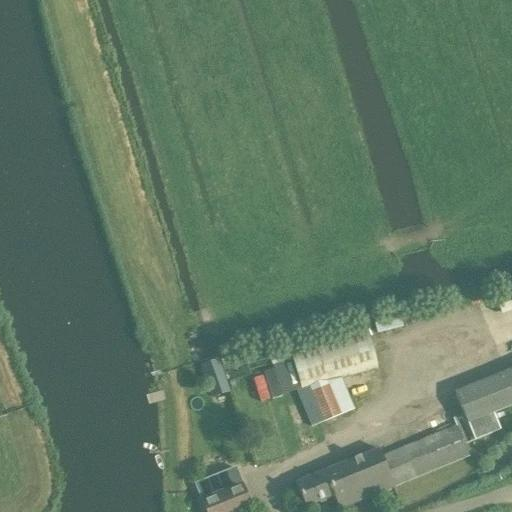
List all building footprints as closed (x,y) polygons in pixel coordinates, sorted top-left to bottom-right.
[(304,395),(312,393),(329,388),(328,387),(376,372),(362,330),(292,352),(304,395)] [(218,361),(202,366),(213,398),(224,394),(221,385),(225,383),(218,361)] [(381,457),(394,488),(468,458),(463,446),(498,432),(492,415),(511,407),(511,369),(453,394),(462,416),(452,420),(455,427),(381,457)] [(329,388),(312,393),(324,424),(340,418),(329,388)] [(394,488),(381,457),(378,450),(294,484),(306,507),(333,496),(338,511),(394,488)] [(242,511),(249,509),(241,486),(235,469),(194,485),(204,511),(242,511)]
